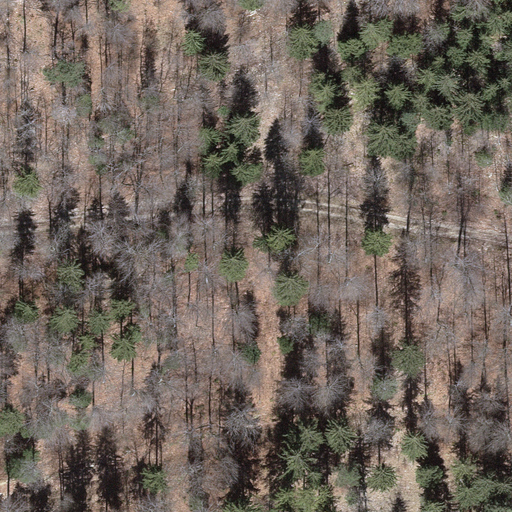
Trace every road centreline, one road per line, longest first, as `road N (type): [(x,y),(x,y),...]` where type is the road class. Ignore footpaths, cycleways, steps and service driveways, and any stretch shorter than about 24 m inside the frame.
road 1 (track): [(0,501),(361,423),(511,405)]
road 2 (track): [(0,229),(209,205),(287,206),(511,244)]
road 3 (track): [(511,96),(348,189),(327,213)]
